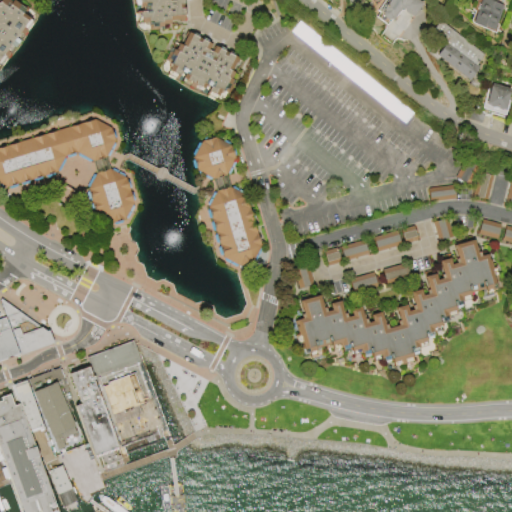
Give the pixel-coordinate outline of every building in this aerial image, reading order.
[(0,0),(7,0),(10,2),(10,0),(12,0),(25,9),(22,13),(31,20),(20,34),(3,56),(0,54),(0,0)] [(179,0),(182,18),(167,19),(168,23),(161,24),(161,28),(147,30),(146,22),(139,22),(138,10),(142,10),(142,6),(137,6),(137,0),(179,0)] [(417,0),(421,3),(411,15),(408,13),(406,14),(402,11),(402,8),(399,8),(390,19),(387,17),(386,19),(383,19),(379,16),(379,12),(380,11),(378,9),(384,0),(417,0)] [(501,5),(491,29),(482,25),(481,27),(470,22),(479,0),(494,0),(494,2),(501,5)] [(466,80),(484,56),(439,20),(431,31),(444,41),(434,54),(466,80)] [(377,35),(390,44),(400,30),(388,21),(377,35)] [(179,43),(185,30),(207,42),(205,47),(209,50),(212,44),(234,56),(228,68),(231,70),(227,77),(231,79),(225,90),(221,88),(219,92),(217,90),(214,95),(164,68),(168,60),(162,57),(168,45),(172,47),(176,41),(179,43)] [(489,83),(507,88),(506,92),(507,92),(502,109),(482,103),(487,85),(488,86),(489,83)] [(0,146),(92,119),(108,128),(113,140),(103,158),(90,161),(74,152),(64,155),(54,171),(4,188),(0,185),(0,146)] [(234,149),(203,135),(189,167),(221,180),(234,149)] [(476,166),(466,184),(453,176),(462,159),(476,166)] [(107,167),(123,177),(131,202),(123,218),(109,222),(94,213),(88,188),(95,171),(107,167)] [(490,175),(484,199),(470,195),(476,171),(490,175)] [(511,178),(511,203),(503,201),(509,178),(511,178)] [(225,270),(248,264),(246,256),(258,253),(240,184),(205,194),(225,270)] [(452,197),(427,200),(425,188),(450,184),(452,197)] [(445,217),(450,236),(436,240),(430,221),(445,217)] [(480,219),(498,224),(494,238),(476,233),(480,219)] [(411,225),(415,239),(402,243),(398,229),(411,225)] [(503,225),(511,227),(511,243),(499,239),(503,225)] [(394,230),(399,244),(375,251),(371,237),(394,230)] [(409,305),(411,304),(408,291),(418,288),(420,294),(425,293),(424,289),(426,289),(422,275),(433,273),(434,279),(439,278),(438,274),(440,273),(437,260),(447,257),(449,264),(454,263),(453,258),(455,258),(451,244),(471,239),(475,252),(477,251),(478,255),(485,253),(486,259),(487,259),(490,268),(489,269),(493,287),(482,290),(481,286),(468,290),(469,293),(458,296),(460,304),(452,306),(453,309),(443,312),(445,319),(438,321),(439,325),(429,327),(431,335),(424,337),(425,340),(414,343),(416,351),(408,353),(409,357),(389,362),(388,358),(382,360),(381,353),(370,356),(369,352),(361,354),(359,347),(345,351),(343,341),(329,345),(328,342),(315,345),(316,348),(302,352),(297,333),(295,334),(293,326),(295,326),(293,320),(299,318),(298,314),(300,313),(297,300),(317,295),(320,307),(323,307),(324,311),(329,310),(327,303),(338,300),(341,313),(343,313),(344,317),(349,315),(347,308),(358,306),(361,318),(364,318),(365,322),(370,321),(368,314),(379,311),(382,324),(384,323),(385,328),(396,325),(395,321),(397,321),(393,307),(403,304),(405,310),(410,309),(409,305)] [(365,254),(342,261),(337,245),(361,239),(365,254)] [(338,262),(325,265),(321,250),(334,247),(338,262)] [(380,269),(402,263),(406,277),(384,283),(380,269)] [(305,265),(311,284),(297,288),(291,269),(305,265)] [(345,278),(371,271),(375,286),(349,293),(345,278)] [(46,330),(50,342),(18,354),(0,304),(0,298),(43,331),(46,330)] [(0,358),(0,318),(3,317),(16,353),(0,358)] [(88,366),(85,357),(126,343),(143,390),(138,392),(142,402),(135,404),(138,413),(111,423),(99,387),(96,388),(88,366)] [(117,449),(99,455),(70,373),(88,366),(96,388),(117,449)] [(55,449),(45,428),(35,404),(26,379),(57,367),(64,385),(56,388),(72,426),(70,427),(72,432),(59,438),(62,446),(55,449)] [(24,383),(13,387),(31,431),(41,427),(24,383)] [(16,403),(49,492),(47,493),(50,502),(45,504),(47,511),(44,511),(23,511),(21,511),(17,504),(15,504),(0,459),(0,396),(6,394),(10,405),(16,403)] [(58,465),(74,500),(61,506),(45,470),(58,465)]
